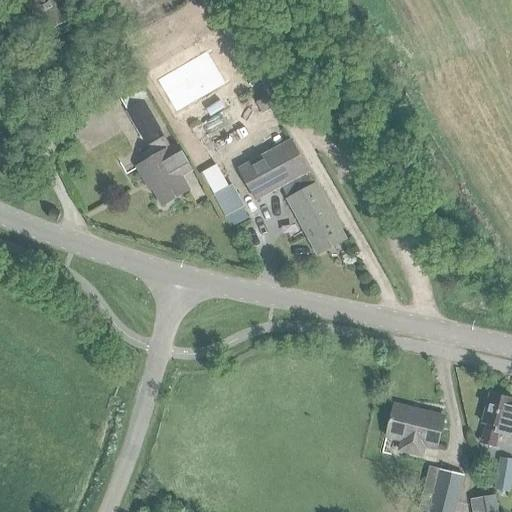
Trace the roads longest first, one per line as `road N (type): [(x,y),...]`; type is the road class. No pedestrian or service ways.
road 1 (track): [(437,330),(377,171),(279,0)]
road 2 (tertiary): [(511,347),(174,276)]
road 3 (unclassified): [(107,511),(135,437),(174,276)]
road 4 (tertiary): [(174,276),(0,215)]
road 5 (track): [(293,132),(345,153),(391,209)]
